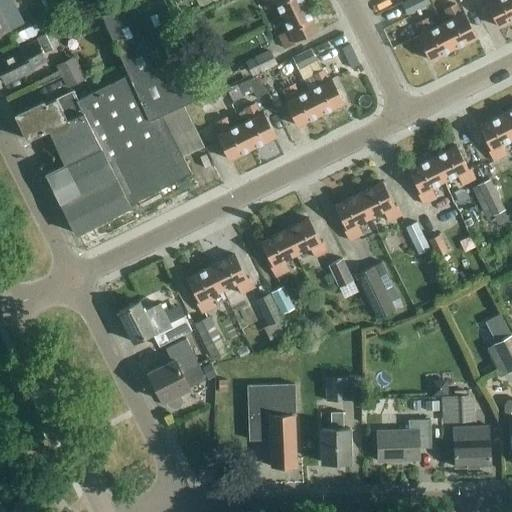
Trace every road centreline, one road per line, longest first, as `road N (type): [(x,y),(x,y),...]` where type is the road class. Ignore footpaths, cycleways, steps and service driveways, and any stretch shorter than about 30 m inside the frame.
road 1 (residential): [(74,279),(404,116)]
road 2 (unclassified): [(173,511),(511,501)]
road 3 (residential): [(173,511),(167,467),(74,279)]
road 4 (primary): [(103,511),(7,310)]
road 5 (residential): [(74,279),(0,133)]
road 6 (residential): [(404,116),(347,0)]
